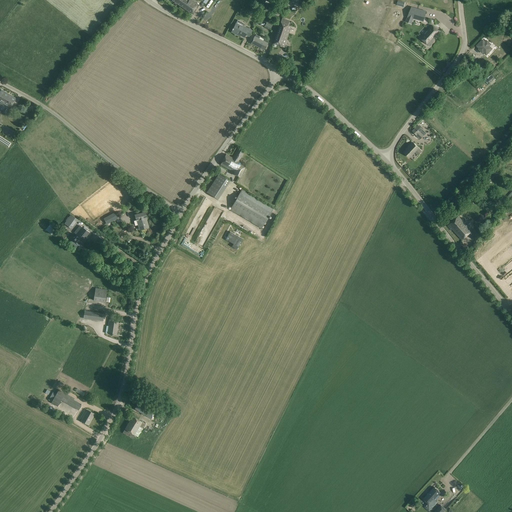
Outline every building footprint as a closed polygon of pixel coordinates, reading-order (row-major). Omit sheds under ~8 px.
[(171,0),(172,0),(192,13),(198,4),(191,0),(171,0)] [(411,7),(406,22),(411,24),(412,21),(413,19),(418,20),(420,21),(424,22),(426,11),(411,7)] [(281,22),(273,44),(284,47),(291,26),(288,25),(281,22)] [(233,29),(233,28),(232,30),(233,30),(232,31),(244,37),(245,35),(249,37),(252,31),(246,27),(245,28),(236,24),(233,29)] [(432,25),(420,38),(429,46),(433,42),(432,41),(440,32),(432,25)] [(269,41),(256,34),(251,43),(264,50),(269,41)] [(489,46),(491,44),(487,41),(485,42),(483,40),(477,46),(479,48),(478,49),(481,51),(482,49),(483,50),(483,51),(483,52),(486,55),(492,49),(489,46)] [(485,67),(484,66),(482,61),(478,63),(478,64),(470,67),(472,70),(479,66),(480,69),(485,67)] [(1,90),(0,92),(0,103),(10,109),(16,98),(1,90)] [(426,133),(422,129),(418,125),(412,131),(420,139),(426,133)] [(419,148),(416,146),(413,142),(406,149),(407,150),(405,153),(410,157),(415,152),(418,155),(422,151),(418,148),(419,148)] [(244,152),(238,149),(232,158),(226,154),(220,165),(234,172),(233,174),(239,177),(246,165),(239,161),(244,152)] [(230,181),(219,174),(215,180),(226,188),(230,181)] [(262,228),(273,209),(241,191),(230,209),(262,228)] [(136,220),(135,220),(136,225),(138,225),(140,229),(148,227),(145,218),(146,217),(145,212),(135,215),(136,220)] [(107,224),(118,218),(115,213),(104,219),(107,224)] [(70,228),(76,219),(70,215),(63,224),(70,228)] [(471,231),(462,221),(458,216),(447,226),(452,230),(453,229),(462,240),(468,234),(471,237),(475,234),(472,230),(471,231)] [(73,240),(71,243),(76,247),(79,244),(80,245),(90,233),(80,226),(75,233),(77,234),(73,240)] [(230,232),(227,237),(230,238),(228,241),(233,244),(232,247),(237,250),(243,239),(230,232)] [(77,321),(87,297),(44,279),(34,303),(77,321)] [(107,290),(95,288),(93,300),(105,302),(107,290)] [(104,314),(85,311),(84,318),(103,321),(104,314)] [(118,321),(113,320),(109,319),(108,326),(107,325),(105,333),(116,335),(118,321)] [(79,410),(82,404),(73,400),(74,398),(59,390),(51,403),(58,406),(61,400),(79,410)] [(149,408),(143,404),(139,401),(135,409),(151,419),(155,411),(157,409),(151,405),(149,408)] [(94,414),(89,411),(87,410),(81,421),(89,425),(92,419),(91,418),(94,414)] [(145,424),(137,419),(133,416),(123,433),(132,439),(140,426),(143,428),(145,424)] [(434,487),(431,491),(423,499),(429,504),(432,507),(437,502),(436,500),(439,496),(438,495),(440,492),(434,487)]
